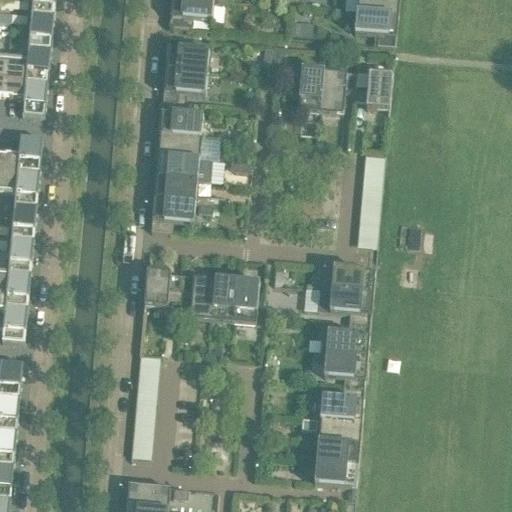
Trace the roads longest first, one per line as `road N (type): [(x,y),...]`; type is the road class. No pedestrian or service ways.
road 1 (residential): [(162,480),(171,367),(256,375),(246,489)]
road 2 (residential): [(260,156),(353,164),(343,261),(251,253)]
road 3 (residential): [(131,243),(152,0)]
road 4 (residential): [(109,476),(131,243)]
road 5 (residential): [(66,134),(44,361)]
road 6 (residential): [(44,361),(29,511)]
road 7 (residential): [(76,0),(66,134)]
road 8 (residential): [(131,243),(251,253)]
